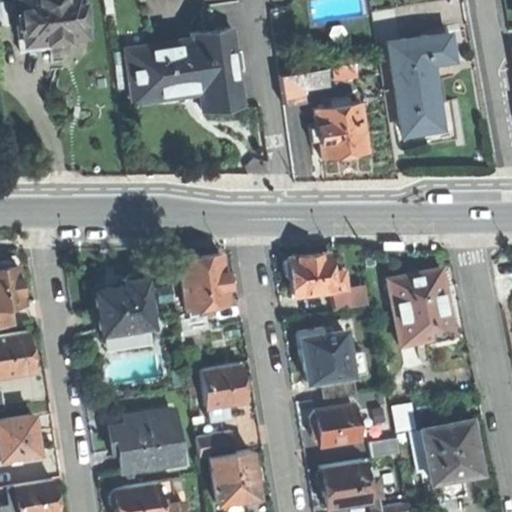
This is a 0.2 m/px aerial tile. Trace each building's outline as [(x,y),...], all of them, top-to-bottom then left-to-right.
[(0,0),(0,22),(13,26),(16,52),(46,48),(47,57),(60,56),(71,54),(69,36),(86,34),(81,0),(0,0)] [(219,108),(241,105),(229,27),(187,34),(188,39),(123,49),(130,94),(153,90),(155,99),(197,92),(200,111),(219,108)] [(444,33),(384,43),(398,133),(438,127),(431,88),(427,62),(448,59),(444,33)] [(323,67),(297,71),(299,86),(325,83),(323,67)] [(277,74),(281,104),(301,101),(299,86),(297,71),(277,74)] [(330,98),(331,105),(346,103),(345,96),(330,98)] [(312,107),(319,155),(342,152),(365,148),(358,101),(346,103),(331,105),(312,107)] [(403,246),(403,242),(381,242),(381,250),(397,250),(403,250),(403,246)] [(287,277),(289,295),(334,290),(333,285),(343,284),(342,270),(327,272),(325,253),(317,254),(317,252),(293,254),(293,256),(284,257),(284,259),(280,260),(281,270),(282,278),(287,277)] [(176,261),(183,308),(185,307),(187,317),(200,315),(199,305),(224,302),(222,286),(225,286),(224,279),(223,272),(220,273),(217,255),(195,258),(195,256),(189,254),(183,255),(179,259),(179,260),(176,261)] [(0,307),(4,307),(20,304),(16,284),(13,264),(11,265),(6,260),(0,261),(0,307)] [(437,267),(384,278),(397,344),(450,333),(444,302),(437,267)] [(92,311),(95,334),(131,329),(149,326),(142,275),(138,276),(133,272),(128,273),(124,278),(121,278),(121,283),(88,287),(92,311)] [(152,345),(149,326),(131,329),(134,348),(152,345)] [(319,379),(348,374),(341,331),(321,334),(319,327),(294,331),(299,357),(303,382),(319,379)] [(21,353),(28,352),(28,349),(31,344),(30,337),(26,334),(25,334),(25,330),(0,333),(0,374),(23,370),(21,353)] [(29,361),(28,352),(21,353),(23,370),(30,369),(29,361)] [(231,364),(192,370),(198,408),(201,408),(213,406),(238,402),(235,386),(237,386),(235,376),(234,366),(231,367),(231,364)] [(351,394),(348,374),(319,379),(322,399),(351,394)] [(316,444),(356,438),(356,434),(362,433),(360,420),(353,421),(351,404),(310,411),(311,415),(306,418),(308,427),(314,430),(315,438),(316,444)] [(215,416),(213,406),(201,408),(202,418),(215,416)] [(118,471),(176,462),(168,411),(121,418),(123,426),(105,428),(108,443),(109,454),(116,453),(118,471)] [(31,415),(0,419),(0,457),(37,452),(34,435),(31,415)] [(466,418),(417,428),(427,481),(436,480),(457,475),(477,472),(472,444),(466,418)] [(195,458),(206,456),(232,452),(228,431),(192,437),(195,458)] [(370,457),(397,453),(394,438),(367,443),(370,457)] [(232,452),(206,456),(213,503),(223,501),(225,511),(238,509),(236,499),(254,496),(252,480),(258,479),(257,472),(256,466),(249,467),(246,450),(232,452)] [(324,508),(367,501),(366,497),(377,495),(375,483),(364,485),(360,459),(316,466),(317,471),(313,475),(315,485),(320,489),(322,497),(324,508)] [(460,492),(457,475),(436,480),(439,497),(460,492)] [(50,477),(11,483),(15,511),(55,511),(53,495),(50,477)] [(154,481),(109,487),(110,491),(108,491),(105,495),(107,505),(110,508),(112,507),(112,511),(168,511),(167,503),(157,504),(154,481)] [(15,511),(11,483),(0,484),(0,511),(15,511)] [(182,511),(181,501),(167,503),(168,511),(182,511)] [(369,508),(369,511),(405,511),(404,503),(369,508)]
